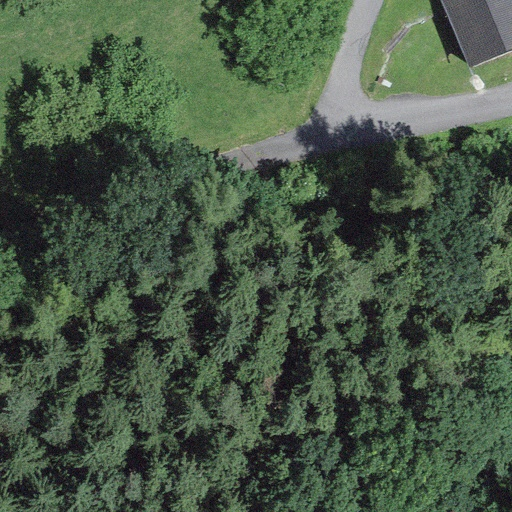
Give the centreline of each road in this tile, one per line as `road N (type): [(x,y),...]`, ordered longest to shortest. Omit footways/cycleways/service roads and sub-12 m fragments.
road 1 (track): [(511,97),(341,133),(0,239)]
road 2 (track): [(341,133),(344,71),(371,0)]
